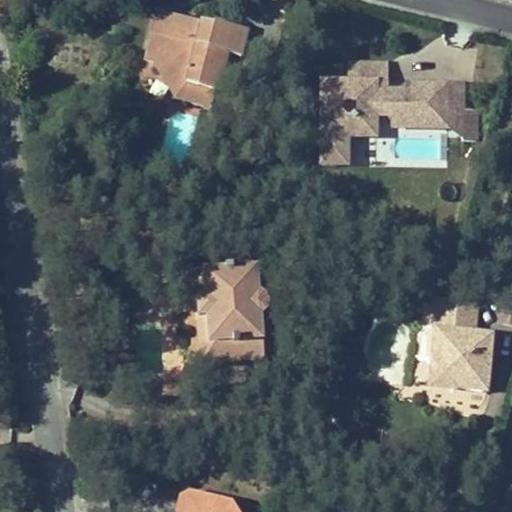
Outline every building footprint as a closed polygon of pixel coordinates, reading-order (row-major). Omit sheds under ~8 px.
[(230,53),(245,56),(251,29),(217,22),(215,25),(164,15),(150,65),(162,68),(180,90),(177,99),(218,109),(230,53)] [(399,132),(454,129),(452,84),(410,84),(409,89),(393,89),(390,67),(355,68),(354,85),(327,84),(326,113),(346,112),(346,105),(368,107),(365,121),(350,124),(352,140),(383,139),(382,108),(397,109),(399,132)] [(452,84),(454,129),(454,143),(486,143),(485,128),(466,127),(465,107),(465,84),(452,84)] [(466,127),(485,128),(484,110),(465,107),(466,127)] [(199,313),(202,337),(259,335),(258,305),(261,294),(256,281),(255,258),(198,261),(199,284),(202,286),(204,310),(199,313)] [(435,295),(430,356),(455,386),(483,387),(487,335),(474,331),(470,321),(471,299),(435,295)] [(488,322),(470,321),(474,331),(487,335),(488,322)] [(259,335),(202,337),(195,338),(196,357),(260,355),(259,335)] [(455,386),(430,356),(428,385),(455,386)] [(238,511),(232,502),(192,491),(177,502),(174,511),(238,511)]
